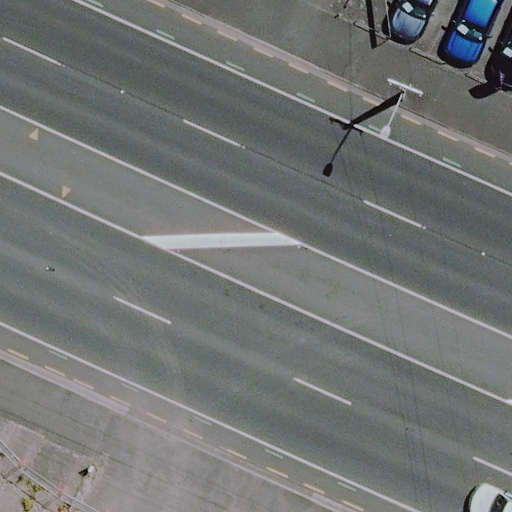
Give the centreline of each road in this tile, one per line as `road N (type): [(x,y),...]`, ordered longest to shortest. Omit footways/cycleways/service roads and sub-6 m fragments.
road 1 (secondary): [(0,135),(511,363)]
road 2 (unknown): [(29,511),(161,207)]
